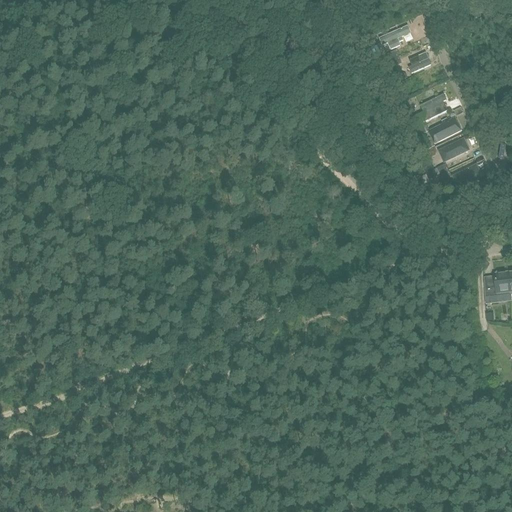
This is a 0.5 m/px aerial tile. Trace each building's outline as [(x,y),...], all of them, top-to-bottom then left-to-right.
[(408,26),(382,38),(386,47),(412,35),(408,26)] [(376,64),(385,60),(378,45),(370,49),(376,64)] [(392,68),(401,63),(396,50),(386,54),(392,68)] [(427,54),(404,61),(408,74),(431,66),(427,54)] [(440,68),(402,85),(408,98),(445,81),(440,68)] [(420,106),(423,113),(416,116),(420,124),(447,112),(440,97),(420,106)] [(453,116),(428,128),(431,134),(436,131),(439,137),(458,128),(453,116)] [(463,141),(438,153),(444,164),(469,151),(463,141)] [(437,168),(443,181),(452,177),(446,164),(437,168)] [(431,166),(423,170),(430,182),(438,178),(431,166)] [(477,168),(454,179),(458,189),(482,178),(477,168)] [(510,296),(508,272),(504,272),(504,271),(496,272),(496,273),(493,274),(495,286),(485,288),(486,305),(499,303),(498,297),(510,296)]
